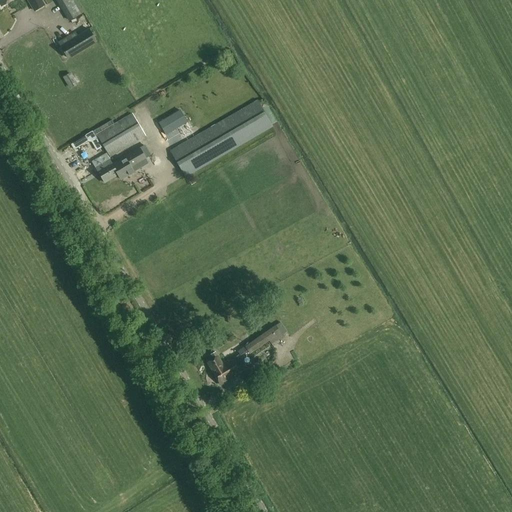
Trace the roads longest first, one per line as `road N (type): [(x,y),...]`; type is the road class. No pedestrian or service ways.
road 1 (unclassified): [(271,511),(0,59)]
road 2 (track): [(249,511),(0,101)]
